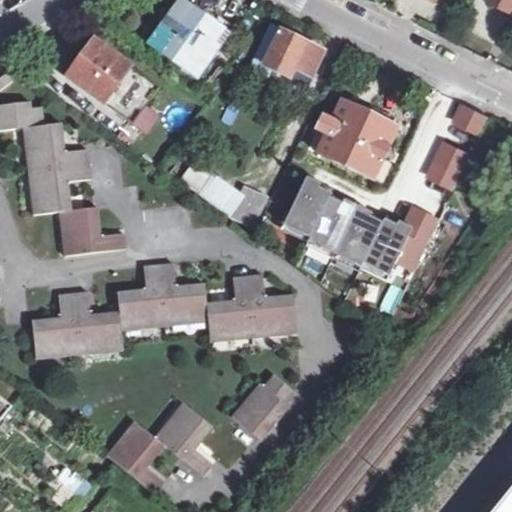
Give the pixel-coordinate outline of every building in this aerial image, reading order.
[(188,0),(186,4),(183,2),(153,46),(176,62),(199,78),(228,35),(212,23),(215,18),(189,0),(188,0)] [(273,71),(294,80),(298,71),(315,80),(327,55),(274,29),(254,68),(269,77),(273,71)] [(88,44),(66,76),(135,125),(160,91),(95,42),(92,47),(88,44)] [(311,89),(315,80),(298,71),(294,80),(311,89)] [(6,74),(0,78),(0,92),(13,83),(6,74)] [(326,118),(321,130),(329,134),(321,153),(381,183),(397,152),(394,151),(404,131),(394,125),(395,121),(354,99),(350,105),(345,102),(334,122),(326,118)] [(0,125),(23,124),(32,124),(32,110),(30,101),(0,101),(0,125)] [(464,106),(456,123),(482,136),(490,118),(464,106)] [(32,110),(32,124),(44,124),(44,108),(32,110)] [(23,124),(26,167),(87,164),(86,150),(63,151),(60,122),(44,124),(32,124),(23,124)] [(312,148),(321,153),(329,134),(321,130),(312,148)] [(471,157),(446,145),(430,178),(455,190),(471,157)] [(201,193),(212,179),(214,182),(220,176),(222,173),(203,158),(185,181),(201,193)] [(88,178),(87,164),(26,167),(28,212),(58,211),(66,211),(64,181),(88,178)] [(201,193),(234,215),(245,194),(220,176),(214,182),(212,179),(201,193)] [(332,195),(320,189),(321,185),(307,178),(284,227),(311,240),(309,243),(362,269),(363,265),(390,278),(398,262),(409,238),(425,246),(427,247),(439,222),(414,210),(406,226),(399,223),(397,226),(385,220),(383,224),(371,218),(372,214),(345,201),(343,204),(330,198),(332,195)] [(320,189),(332,195),(334,191),(321,185),(320,189)] [(245,194),(234,215),(234,217),(251,226),(266,195),(249,186),(245,194)] [(330,198),(343,204),(345,201),(332,195),(330,198)] [(58,211),(60,254),(119,250),(118,234),(92,236),(90,208),(66,211),(58,211)] [(371,218),(383,224),(385,220),(372,214),(371,218)] [(387,217),(385,220),(397,226),(399,223),(387,217)] [(409,238),(398,262),(414,270),(425,246),(409,238)] [(206,323),(205,303),(203,285),(174,287),(171,265),(158,266),(162,327),(206,323)] [(162,327),(158,266),(141,268),(142,291),(117,294),(118,313),(120,331),(162,327)] [(247,277),(253,338),(296,334),(290,296),(263,298),(260,276),(247,277)] [(205,303),(206,323),(208,342),(253,338),(247,277),(233,279),(234,301),(205,303)] [(389,284),(380,309),(396,315),(405,290),(389,284)] [(120,331),(118,313),(90,315),(88,292),(74,293),(79,354),(121,349),(120,331)] [(79,354),(74,293),(56,295),(58,318),(30,319),(33,358),(79,354)] [(261,384),(232,419),(258,441),(287,406),(284,404),(293,393),(288,389),(276,378),(272,375),(263,385),(261,384)] [(0,423),(12,409),(0,398),(0,423)] [(183,404),(155,438),(160,441),(198,472),(208,460),(189,446),(207,423),(183,404)] [(160,441),(155,438),(133,419),(104,455),(150,492),(160,478),(142,464),(160,441)] [(83,479),(72,492),(80,499),(91,486),(83,479)] [(71,493),(60,506),(66,511),(68,511),(79,500),(71,493)] [(511,511),(511,496),(499,511),(511,511)]
